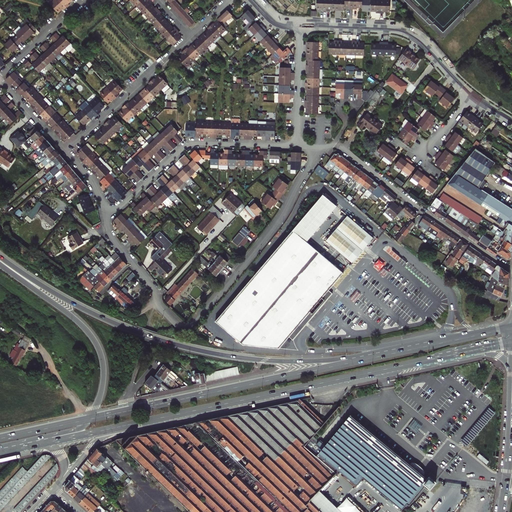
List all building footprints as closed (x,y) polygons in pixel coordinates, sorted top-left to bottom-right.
[(61,11),(64,9),(55,0),(54,0),(48,6),(55,14),(60,10),(61,11)] [(65,5),(69,2),(67,0),(55,0),(64,9),(67,6),(65,5)] [(142,0),(136,6),(142,13),(150,5),(146,1),(147,0),(142,0)] [(323,13),(327,13),(327,0),(323,0),(317,0),(317,11),(323,11),(323,13)] [(331,12),(335,12),(336,1),(327,0),(327,13),(331,13),(331,12)] [(350,11),(354,11),(354,0),(345,0),(345,1),(345,9),(350,9),(350,11)] [(357,9),(363,9),(363,0),(354,0),(354,11),(357,11),(357,9)] [(362,13),(372,13),(372,2),(372,0),(363,0),(363,9),(362,13)] [(345,12),(345,9),(345,1),(336,1),(335,12),(345,12)] [(377,16),(380,16),(381,3),(372,2),(372,13),(377,13),(377,16)] [(384,14),(390,14),(391,3),(381,3),(380,16),(384,16),(384,14)] [(142,13),(148,19),(158,10),(155,7),(154,9),(150,5),(142,13)] [(174,10),(176,13),(182,8),(179,5),(174,10)] [(148,19),(154,25),(162,18),(159,15),(161,13),(158,10),(148,19)] [(218,22),(222,26),(232,17),(227,11),(217,20),(218,22)] [(254,21),(256,20),(249,12),(243,17),(250,24),(248,26),(244,29),(247,32),(249,31),(251,29),(256,24),(254,21)] [(154,25),(160,32),(168,25),(162,18),(154,25)] [(219,36),(226,30),(222,26),(218,22),(215,25),(213,24),(211,26),(219,36)] [(27,39),(33,33),(32,32),(34,29),(29,24),(27,26),(25,25),(20,30),(27,39)] [(249,31),(254,37),(264,28),(262,26),(259,28),(256,24),(251,29),(249,31)] [(160,32),(166,39),(176,30),(174,27),(172,29),(168,25),(160,32)] [(221,38),(219,36),(211,26),(208,29),(209,30),(206,33),(213,41),(215,43),(221,38)] [(21,42),(22,44),(27,39),(20,30),(17,28),(12,33),(16,37),(13,39),(18,45),(21,42)] [(254,37),(260,43),(267,37),(264,33),(266,31),(264,28),(254,37)] [(166,39),(172,46),(180,38),(177,35),(179,33),(176,30),(166,39)] [(64,49),(70,43),(64,37),(62,36),(60,38),(55,33),(52,36),(64,49)] [(206,47),(213,41),(206,33),(199,39),(206,47)] [(59,54),(64,49),(52,36),(49,38),(54,43),(52,46),(59,54)] [(260,43),(266,50),(275,42),(273,39),(271,41),(267,37),(260,43)] [(17,48),(16,47),(18,45),(13,39),(12,38),(4,45),(7,48),(12,53),(17,48)] [(199,54),(206,47),(199,39),(192,46),(199,54)] [(266,50),(272,57),(279,50),(276,47),(278,45),(275,42),(266,50)] [(328,55),(336,55),(337,42),(333,42),(333,44),(329,44),(328,54),(328,55)] [(336,55),(345,56),(346,45),(341,45),(341,43),(337,42),(336,55)] [(54,59),(59,54),(52,46),(50,48),(45,43),(42,46),(54,59)] [(307,53),(318,53),(318,43),(316,43),(308,43),(307,53)] [(353,60),(354,56),(354,43),(350,43),(350,45),(346,45),(345,56),(345,60),(353,60)] [(354,56),(362,57),(363,46),(358,46),(358,43),(354,43),(354,56)] [(370,45),(369,56),(382,57),(382,44),(378,44),(378,46),(370,45)] [(394,57),(395,46),(387,46),(387,44),(382,44),(382,57),(394,57)] [(48,64),(54,59),(42,46),(39,48),(44,54),(41,57),(48,64)] [(193,60),(199,54),(192,46),(188,49),(187,48),(184,50),(193,60)] [(417,65),(415,64),(419,59),(411,53),(411,52),(406,48),(399,58),(404,62),(404,63),(407,66),(408,65),(412,68),(413,67),(414,68),(417,65)] [(178,58),(185,66),(193,60),(184,50),(181,53),(183,54),(178,58)] [(280,66),(278,63),(287,55),(291,54),(287,50),(284,53),(282,54),(279,50),(272,57),(270,59),(275,65),(280,66)] [(44,69),(48,64),(41,57),(39,58),(34,53),(31,56),(44,69)] [(308,62),(318,62),(318,53),(307,53),(307,62),(308,62)] [(39,73),(44,69),(31,56),(29,58),(34,64),(32,66),(35,69),(39,73)] [(314,71),(319,71),(319,62),(318,62),(308,62),(308,65),(314,71)] [(279,78),(294,79),(294,75),(290,74),(290,69),(279,69),(279,78)] [(322,80),(322,79),(314,71),(306,71),(306,74),(308,74),(307,80),(318,80),(322,80)] [(15,87),(20,82),(18,80),(19,78),(13,73),(6,80),(11,86),(12,85),(15,87)] [(394,73),(387,80),(401,92),(408,85),(394,73)] [(150,82),(159,91),(167,84),(159,77),(154,81),(153,80),(150,82)] [(290,82),(293,82),(294,79),(279,78),(278,86),(289,87),(290,82)] [(305,88),(318,89),(318,80),(307,80),(307,84),(305,84),(305,88)] [(119,95),(117,94),(122,89),(115,81),(107,88),(116,98),(119,95)] [(439,95),(444,89),(438,84),(437,85),(435,83),(431,81),(425,89),(432,94),(434,91),(439,95)] [(21,97),(23,95),(29,89),(24,84),(23,85),(20,82),(15,87),(17,90),(16,91),(21,97)] [(153,97),(159,91),(150,82),(147,85),(149,86),(145,90),(153,97)] [(338,101),(342,101),(343,82),(334,82),(333,95),(338,95),(338,101)] [(343,82),(342,101),(346,101),(346,96),(351,96),(352,82),(343,82)] [(359,100),(360,94),(361,83),(352,82),(351,96),(356,96),(355,101),(359,101),(359,100)] [(278,95),(293,96),(293,92),(289,92),(289,87),(278,86),(278,95)] [(373,93),(367,99),(371,104),(383,93),(382,92),(384,89),(381,86),(373,94),(373,93)] [(23,95),(29,102),(37,94),(31,87),(29,89),(23,95)] [(114,100),(116,98),(107,88),(100,95),(108,103),(112,99),(114,100)] [(306,97),(317,97),(318,89),(305,88),(305,91),(307,92),(306,97)] [(449,108),(455,99),(451,96),(450,95),(450,94),(444,89),(439,95),(444,100),(442,103),(449,108)] [(146,104),(153,97),(145,90),(139,96),(146,104)] [(31,107),(33,110),(43,101),(37,94),(29,102),(32,105),(31,107)] [(188,94),(182,97),(186,104),(192,101),(188,94)] [(289,99),(293,100),(293,96),(278,95),(274,95),(273,104),(289,105),(289,99)] [(140,110),(146,104),(139,96),(132,102),(140,110)] [(304,106),(317,106),(317,97),(306,97),(306,102),(304,102),(304,106)] [(37,111),(41,115),(49,107),(52,104),(46,98),(43,101),(33,110),(36,112),(37,111)] [(101,112),(99,110),(104,106),(96,98),(89,105),(98,115),(101,112)] [(0,105),(0,115),(7,109),(5,107),(10,101),(7,99),(0,105)] [(96,117),(98,115),(89,105),(85,101),(79,107),(83,111),(90,119),(94,115),(96,117)] [(133,116),(140,110),(132,102),(129,105),(127,103),(124,106),(133,116)] [(0,115),(5,120),(12,114),(9,111),(15,106),(12,104),(7,109),(0,115)] [(140,110),(142,112),(149,106),(146,104),(140,110)] [(126,122),(133,116),(124,106),(122,109),(123,110),(119,114),(126,122)] [(306,115),(316,115),(317,106),(304,106),(304,109),(306,109),(306,115)] [(43,120),(45,123),(55,114),(49,107),(41,115),(45,118),(43,120)] [(435,123),(433,121),(436,117),(427,110),(425,108),(419,116),(423,118),(433,126),(435,123)] [(5,120),(10,125),(21,113),(19,111),(13,116),(12,114),(5,120)] [(83,125),(90,119),(83,111),(76,117),(76,118),(83,125)] [(460,122),(468,128),(475,118),(472,116),(472,117),(467,113),(460,122)] [(50,124),(53,128),(61,120),(55,114),(45,123),(48,125),(50,124)] [(376,135),(383,127),(367,115),(357,127),(361,130),(364,126),(376,135)] [(115,133),(122,126),(115,118),(110,122),(108,121),(106,123),(115,133)] [(430,129),(433,126),(423,118),(418,125),(425,131),(428,127),(430,129)] [(468,128),(476,134),(483,125),(478,121),(478,120),(475,118),(468,128)] [(416,133),(419,129),(406,119),(404,123),(404,124),(402,127),(404,129),(417,139),(419,135),(416,133)] [(55,133),(58,136),(67,127),(61,120),(53,128),(57,131),(55,133)] [(269,137),(274,138),(274,126),(274,123),(273,123),(265,122),(265,126),(264,141),(268,141),(269,137)] [(109,138),(115,133),(106,123),(103,126),(105,127),(101,131),(109,138)] [(199,134),(204,134),(205,123),(196,123),(196,125),(195,138),(196,138),(199,138),(199,134)] [(208,139),(213,139),(213,124),(205,123),(204,134),(208,135),(208,139)] [(216,135),(221,135),(222,124),(213,124),(213,139),(216,139),(216,135)] [(225,139),(230,140),(230,124),(222,124),(221,135),(226,135),(225,139)] [(234,136),(239,136),(239,125),(230,124),(230,140),(234,140),(234,136)] [(176,135),(178,133),(171,125),(166,129),(173,137),(176,135)] [(191,138),(195,138),(196,125),(185,125),(184,136),(191,136),(191,138)] [(243,140),(247,140),(248,125),(239,125),(239,136),(243,136),(243,140)] [(251,137),(256,137),(256,125),(248,125),(247,140),(251,141),(251,137)] [(260,141),(264,141),(265,126),(256,125),(256,137),(261,137),(260,141)] [(28,133),(31,136),(38,131),(35,127),(28,133)] [(62,137),(65,140),(73,133),(67,127),(58,136),(60,138),(62,137)] [(414,141),(417,139),(404,129),(402,127),(401,127),(399,130),(402,132),(399,136),(404,140),(403,142),(407,145),(412,139),(414,141)] [(170,140),(173,137),(166,129),(161,134),(168,142),(170,140)] [(24,143),(26,141),(23,137),(24,136),(21,133),(20,134),(18,131),(10,138),(19,147),(21,145),(24,143)] [(28,148),(31,145),(42,135),(38,131),(31,136),(26,141),(24,143),(28,148)] [(102,145),(109,138),(101,131),(94,137),(102,145)] [(169,144),(168,142),(161,134),(158,132),(153,137),(162,147),(165,145),(171,152),(174,149),(169,144)] [(448,138),(458,145),(463,138),(461,137),(455,133),(452,137),(450,135),(448,138)] [(31,145),(36,150),(47,140),(42,135),(31,145)] [(160,150),(162,147),(153,137),(147,142),(150,145),(163,159),(166,157),(160,150)] [(445,146),(455,154),(460,147),(458,145),(448,138),(445,141),(448,143),(445,146)] [(34,151),(38,156),(51,145),(47,140),(36,150),(34,151)] [(480,144),(479,145),(485,149),(488,144),(482,140),(480,144)] [(80,160),(83,163),(92,154),(95,151),(89,144),(88,144),(85,146),(77,153),(82,158),(80,160)] [(160,162),(163,159),(150,145),(148,146),(145,144),(142,147),(151,157),(154,155),(160,162)] [(377,151),(384,156),(392,146),(389,144),(387,146),(383,144),(377,151)] [(41,162),(55,150),(51,145),(38,156),(37,157),(41,162)] [(384,156),(391,161),(397,154),(393,151),(395,149),(392,146),(384,156)] [(149,160),(151,157),(142,147),(137,152),(152,169),(155,167),(149,160)] [(11,164),(15,159),(10,156),(8,154),(8,153),(2,148),(0,151),(0,162),(2,164),(3,163),(8,167),(11,164)] [(486,183),(483,181),(495,163),(476,149),(447,184),(489,211),(498,217),(500,218),(503,220),(510,224),(511,225),(511,210),(481,191),(486,183)] [(45,166),(59,154),(55,150),(41,162),(45,166)] [(210,165),(218,166),(219,154),(214,154),(214,150),(210,150),(210,152),(210,159),(210,165)] [(437,155),(449,164),(454,157),(446,150),(442,154),(440,152),(437,155)] [(202,158),(205,158),(205,152),(205,151),(195,151),(189,155),(194,160),(197,163),(202,158)] [(227,170),(227,166),(228,151),(224,151),(224,155),(219,154),(218,166),(218,170),(227,170)] [(227,166),(236,166),(236,155),(232,155),(232,151),(228,151),(227,166)] [(236,166),(245,167),(246,152),(242,151),(241,155),(236,155),(236,166)] [(150,172),(152,169),(137,152),(131,157),(134,160),(141,167),(143,165),(150,172)] [(245,167),(254,167),(254,156),(249,156),(250,152),(246,152),(245,167)] [(254,167),(262,168),(263,160),(263,152),(259,152),(259,156),(254,156),(254,167)] [(280,165),(280,162),(281,153),(270,153),(270,164),(280,165)] [(332,170),(333,168),(342,156),(338,153),(334,154),(326,165),(332,170)] [(49,171),(64,159),(59,154),(45,166),(47,168),(44,171),(46,174),(49,171)] [(91,168),(99,160),(92,154),(83,163),(85,165),(87,164),(91,168)] [(288,163),(301,163),(301,154),(292,154),(291,159),(288,159),(288,163)] [(435,164),(443,171),(449,164),(437,155),(435,158),(438,160),(435,164)] [(332,170),(336,173),(347,160),(342,156),(333,168),(332,170)] [(396,165),(402,170),(410,160),(407,158),(405,160),(401,157),(396,165)] [(95,175),(104,166),(107,164),(101,158),(99,160),(91,168),(94,171),(92,173),(95,175)] [(184,166),(187,163),(181,158),(178,161),(184,166)] [(55,174),(56,174),(67,164),(64,159),(49,171),(53,176),(54,175),(55,174)] [(138,169),(141,167),(134,160),(128,165),(135,172),(137,174),(142,179),(145,176),(140,171),(138,169)] [(195,173),(201,168),(197,163),(194,160),(191,163),(188,165),(195,173)] [(336,173),(341,176),(351,163),(347,160),(336,173)] [(402,170),(409,176),(415,168),(411,165),(413,163),(410,160),(402,170)] [(300,171),(301,171),(301,163),(288,163),(288,166),(291,167),(291,171),(296,171),(300,171)] [(341,176),(345,180),(355,167),(351,163),(341,176)] [(53,184),(59,179),(71,168),(67,164),(56,174),(55,174),(54,175),(55,177),(51,181),(53,184)] [(103,180),(109,174),(110,173),(112,170),(107,164),(104,166),(95,175),(98,178),(99,177),(103,180)] [(137,174),(135,172),(128,165),(123,170),(130,177),(133,175),(134,177),(139,182),(140,181),(142,179),(137,174)] [(190,178),(195,173),(188,165),(185,168),(183,170),(190,178)] [(315,171),(324,179),(329,173),(320,165),(315,171)] [(193,181),(190,178),(183,170),(180,173),(173,166),(170,168),(176,174),(177,175),(184,183),(187,186),(188,186),(193,182),(193,181)] [(348,179),(351,181),(360,170),(355,167),(345,180),(346,181),(348,179)] [(66,180),(68,178),(75,172),(71,168),(59,179),(62,183),(66,180)] [(179,188),(184,183),(177,175),(176,174),(170,168),(168,171),(173,176),(174,178),(172,180),(179,188)] [(419,183),(425,176),(421,172),(423,170),(419,168),(412,178),(419,183)] [(352,189),(354,187),(365,174),(360,170),(351,181),(349,183),(352,185),(350,188),(352,189)] [(511,174),(510,173),(505,170),(501,177),(511,183),(511,174)] [(64,188),(68,185),(78,177),(75,172),(68,178),(66,180),(67,182),(63,186),(64,188)] [(101,181),(107,188),(115,181),(109,174),(103,180),(101,181)] [(354,187),(359,191),(369,177),(365,174),(354,187)] [(419,183),(426,188),(433,178),(430,176),(428,178),(425,176),(419,183)] [(68,193),(72,190),(82,181),(78,177),(68,185),(70,188),(67,191),(68,193)] [(359,191),(363,194),(374,181),(369,177),(359,191)] [(162,186),(165,184),(160,178),(156,181),(162,186)] [(426,188),(433,194),(438,186),(435,183),(436,181),(433,178),(426,188)] [(273,193),(280,198),(285,191),(284,191),(286,188),(288,185),(280,179),(275,185),(277,187),(273,193)] [(173,193),(179,188),(172,180),(169,183),(166,185),(173,193)] [(72,190),(74,192),(84,184),(82,181),(72,190)] [(109,193),(111,196),(121,187),(115,181),(107,188),(110,192),(109,193)] [(368,198),(371,195),(379,185),(374,181),(363,194),(361,197),(363,198),(365,195),(368,198)] [(69,197),(71,200),(87,186),(84,184),(74,192),(69,197)] [(377,193),(380,196),(386,189),(380,184),(379,185),(371,195),(373,197),(374,196),(377,193)] [(172,201),(177,197),(173,193),(166,185),(163,188),(161,190),(168,198),(172,201)] [(162,203),(168,198),(161,190),(158,193),(151,186),(149,188),(154,194),(155,195),(162,203)] [(115,197),(119,201),(127,193),(121,187),(111,196),(114,199),(115,197)] [(392,203),(396,198),(386,189),(380,196),(391,205),(392,203)] [(85,214),(94,210),(87,193),(78,197),(81,203),(84,210),(85,214)] [(150,212),(156,206),(150,200),(143,193),(140,196),(144,199),(140,203),(147,210),(150,212)] [(274,204),(275,204),(280,198),(273,193),(269,198),(267,196),(261,203),(270,209),(273,205),(274,204)] [(293,229),(307,240),(337,205),(324,193),(293,229)] [(227,209),(236,218),(244,209),(245,208),(230,194),(222,203),(227,209)] [(157,208),(162,203),(155,195),(152,198),(150,200),(156,206),(157,208)] [(448,197),(446,195),(442,201),(447,204),(450,206),(450,207),(453,208),(461,214),(470,219),(478,224),(482,218),(479,216),(476,214),(474,213),(471,211),(468,209),(465,207),(462,206),(460,204),(457,202),(454,200),(451,199),(448,197)] [(437,210),(438,208),(440,205),(442,201),(436,198),(430,205),(430,206),(437,210)] [(44,219),(52,226),(60,218),(54,213),(54,212),(40,200),(28,215),(31,218),(36,212),(44,219)] [(253,219),(262,211),(252,201),(245,208),(244,209),(253,219)] [(141,215),(147,210),(140,203),(137,206),(134,202),(131,205),(137,211),(141,215)] [(393,219),(402,210),(398,206),(397,207),(392,203),(391,205),(382,215),(391,222),(393,219)] [(439,218),(445,221),(453,208),(450,207),(450,206),(447,204),(445,206),(445,207),(449,209),(446,214),(443,212),(439,218)] [(434,215),(439,218),(443,212),(444,208),(440,205),(438,208),(437,210),(434,215)] [(209,211),(211,213),(219,220),(223,215),(213,206),(209,211)] [(402,219),(405,216),(410,210),(406,206),(402,210),(393,219),(396,222),(400,219),(401,220),(402,219)] [(445,221),(453,227),(461,214),(453,208),(445,221)] [(410,218),(412,220),(416,215),(410,210),(405,216),(409,219),(410,218)] [(211,229),(217,223),(216,223),(219,220),(211,213),(197,228),(205,235),(211,229)] [(115,226),(117,229),(127,220),(121,214),(114,221),(117,224),(115,226)] [(453,227),(460,232),(470,219),(461,214),(453,227)] [(426,232),(427,231),(433,222),(427,218),(424,217),(421,222),(423,223),(420,228),(426,232)] [(471,233),(473,231),(478,224),(470,219),(460,232),(468,238),(471,233)] [(122,230),(126,233),(133,226),(127,220),(117,229),(120,232),(122,230)] [(405,227),(410,230),(415,224),(411,221),(410,220),(405,227)] [(511,231),(511,225),(510,224),(503,220),(501,223),(498,221),(497,222),(506,228),(511,231)] [(436,237),(442,228),(433,222),(427,231),(436,237)] [(139,232),(141,230),(136,224),(133,226),(139,232)] [(126,239),(129,241),(139,232),(133,226),(126,233),(129,237),(126,239)] [(496,235),(511,244),(511,231),(506,228),(503,232),(498,229),(495,226),(491,232),(496,235)] [(246,238),(251,232),(246,227),(240,234),(246,238)] [(407,234),(410,230),(405,227),(400,233),(405,236),(407,234)] [(444,243),(447,239),(450,233),(442,228),(436,237),(441,240),(440,243),(443,245),(444,243)] [(216,321),(244,345),(280,349),(290,336),(294,340),(308,322),(313,316),(323,304),(333,293),(329,289),(344,272),(307,240),(293,229),(229,305),(216,321)] [(134,242),(138,246),(148,237),(141,230),(139,232),(129,241),(132,244),(134,242)] [(168,249),(163,245),(170,238),(163,231),(162,232),(160,231),(149,243),(161,255),(164,252),(167,249),(168,249)] [(69,244),(72,250),(83,243),(77,232),(68,237),(72,243),(69,244)] [(396,239),(400,242),(405,236),(400,233),(396,239)] [(454,247),(459,240),(450,233),(447,239),(444,243),(448,246),(453,249),(454,247)] [(477,244),(482,237),(478,235),(477,237),(471,233),(468,238),(477,244)] [(240,234),(233,242),(239,247),(246,238),(240,234)] [(511,253),(511,245),(511,244),(496,235),(493,240),(496,242),(511,253)] [(486,250),(489,245),(491,243),(482,237),(477,244),(486,250)] [(454,247),(462,252),(467,245),(459,240),(454,247)] [(498,252),(492,248),(496,242),(493,240),(491,243),(489,245),(486,250),(495,256),(498,252)] [(511,258),(511,253),(496,242),(492,248),(498,252),(508,259),(511,258)] [(457,260),(458,259),(462,252),(454,247),(453,249),(449,254),(457,260)] [(467,260),(468,261),(475,250),(470,247),(465,254),(462,257),(467,260)] [(468,261),(473,264),(480,254),(475,250),(468,261)] [(213,258),(224,267),(231,258),(224,252),(219,257),(213,251),(210,255),(211,256),(212,257),(213,258)] [(122,269),(126,265),(116,253),(111,257),(112,258),(122,269)] [(444,262),(452,268),(456,262),(457,260),(449,254),(447,257),(444,262)] [(474,265),(479,268),(486,258),(480,254),(473,264),(474,265)] [(164,277),(171,270),(161,260),(164,258),(161,255),(151,266),(154,269),(157,272),(158,271),(164,277)] [(118,273),(122,269),(112,258),(108,262),(109,263),(111,265),(118,273)] [(216,276),(220,271),(213,265),(212,266),(203,259),(202,260),(200,258),(198,260),(216,276)] [(220,271),(224,267),(213,258),(213,259),(216,261),(214,264),(213,265),(220,271)] [(479,268),(485,272),(492,261),(486,258),(479,268)] [(87,270),(89,268),(84,263),(86,262),(82,259),(79,262),(87,270)] [(115,276),(118,273),(111,265),(109,263),(107,264),(104,261),(102,263),(105,266),(107,269),(108,269),(115,276)] [(490,275),(492,273),(497,265),(492,261),(485,272),(490,275)] [(111,280),(115,276),(108,269),(107,269),(105,266),(103,268),(98,262),(96,264),(98,266),(111,280)] [(509,278),(509,273),(497,265),(492,273),(493,273),(495,271),(499,273),(499,275),(509,278)] [(107,284),(111,280),(98,266),(94,270),(99,274),(98,275),(102,279),(103,278),(107,282),(106,282),(107,284)] [(174,290),(179,295),(198,275),(193,270),(174,290)] [(99,292),(104,287),(95,278),(88,271),(83,276),(84,277),(94,287),(94,288),(99,292)] [(508,286),(509,278),(499,275),(499,273),(495,271),(493,273),(492,273),(490,275),(493,278),(499,281),(504,284),(508,286)] [(126,279),(129,282),(134,276),(132,273),(126,279)] [(106,282),(107,282),(103,278),(102,279),(98,275),(95,278),(104,287),(107,284),(106,282)] [(91,289),(94,287),(84,277),(80,280),(83,283),(86,284),(91,289)] [(500,298),(505,287),(503,286),(504,284),(499,281),(493,278),(487,290),(498,297),(500,298)] [(107,291),(114,298),(120,291),(113,285),(107,291)] [(114,298),(120,303),(126,296),(131,292),(128,290),(124,294),(120,291),(114,298)] [(169,295),(174,300),(179,295),(174,290),(169,295)] [(165,300),(170,305),(174,300),(169,295),(165,300)] [(131,310),(136,305),(126,296),(120,303),(126,309),(128,307),(131,310)] [(11,353),(21,358),(29,344),(22,341),(19,346),(18,347),(20,348),(17,352),(14,351),(13,350),(11,353)] [(11,363),(16,366),(21,358),(11,353),(11,354),(10,355),(9,356),(11,357),(14,359),(11,363)] [(174,380),(177,377),(167,367),(164,365),(160,369),(174,382),(175,381),(174,380)] [(170,386),(174,382),(160,369),(153,377),(161,383),(163,380),(170,386)] [(197,384),(206,382),(204,375),(204,373),(200,374),(199,373),(196,374),(195,371),(192,372),(193,375),(194,375),(197,384)] [(145,384),(155,392),(162,384),(161,383),(153,377),(152,376),(145,384)] [(249,411),(197,422),(257,480),(316,419),(296,401),(249,411)] [(349,418),(317,456),(323,462),(325,460),(356,485),(362,478),(402,509),(407,503),(409,504),(425,484),(429,488),(430,488),(435,481),(435,480),(430,476),(429,476),(427,478),(395,454),(349,418)] [(189,432),(149,473),(181,504),(189,511),(304,511),(313,503),(310,500),(320,490),(335,474),(334,473),(315,457),(316,456),(305,446),(323,426),(316,419),(257,480),(197,422),(182,426),(189,432)] [(170,428),(116,440),(117,441),(137,461),(135,462),(139,466),(137,468),(143,474),(145,472),(148,475),(149,473),(189,432),(182,426),(170,428)] [(92,454),(108,469),(109,467),(112,464),(109,462),(109,461),(96,449),(92,454)] [(102,468),(106,471),(108,469),(92,454),(79,469),(82,472),(85,474),(91,468),(97,473),(100,470),(102,468)] [(479,454),(476,457),(486,465),(489,462),(479,454)] [(7,494),(0,501),(0,510),(21,489),(52,456),(50,455),(47,455),(43,456),(28,472),(7,494)] [(14,509),(16,511),(20,511),(52,479),(57,474),(58,471),(59,467),(58,463),(14,509)] [(0,491),(0,501),(7,494),(28,472),(23,467),(0,491)] [(78,484),(79,483),(86,475),(85,474),(82,472),(79,469),(65,487),(65,491),(67,493),(76,483),(78,484)] [(83,488),(78,484),(76,483),(67,493),(74,498),(83,488)] [(83,488),(74,498),(80,504),(87,496),(88,494),(85,490),(87,487),(85,485),(83,488)] [(341,511),(320,490),(310,500),(313,503),(322,511),(341,511)] [(88,494),(87,496),(80,504),(88,511),(93,511),(97,508),(100,505),(101,504),(98,501),(97,502),(88,494)] [(459,498),(448,511),(456,511),(463,502),(459,498)] [(46,511),(50,511),(58,504),(55,501),(51,501),(43,509),(46,511)] [(322,511),(313,503),(304,511),(322,511)]
